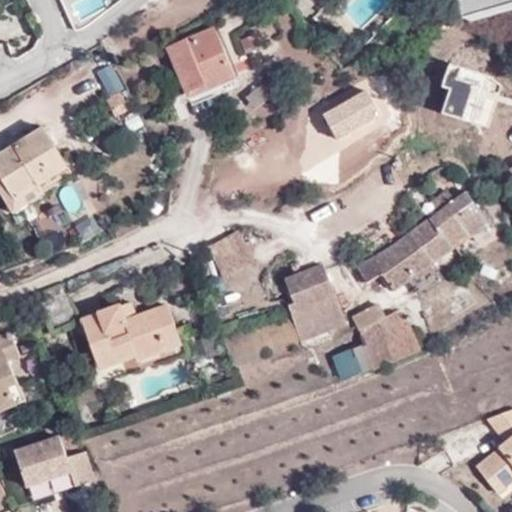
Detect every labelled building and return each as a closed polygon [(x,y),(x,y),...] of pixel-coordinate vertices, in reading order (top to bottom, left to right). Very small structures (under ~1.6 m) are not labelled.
[(511,0),(457,0),(462,17),(511,2),(511,0)] [(230,81),(212,32),(170,47),(187,90),(210,82),(214,88),(230,81)] [(441,88),(434,111),(479,126),(492,83),(483,75),(441,62),(434,86),(441,88)] [(339,140),(382,116),(368,91),(325,114),(339,140)] [(0,148),(0,173),(3,173),(15,201),(65,180),(68,178),(48,129),(0,148)] [(3,173),(0,173),(0,194),(9,215),(69,189),(65,180),(15,201),(3,173)] [(419,225),(440,257),(489,223),(466,193),(419,225)] [(391,290),(440,257),(419,225),(380,250),(354,264),(366,281),(379,272),(391,290)] [(289,285),(324,271),(322,263),(283,277),(291,301),(286,303),(298,339),(344,323),(333,293),(296,306),(289,285)] [(333,293),(324,271),(289,285),(296,306),(333,293)] [(70,326),(76,312),(68,297),(41,309),(52,334),(70,326)] [(130,300),(119,304),(124,318),(135,314),(130,300)] [(124,318),(119,304),(79,319),(97,367),(134,354),(135,358),(165,347),(158,333),(174,327),(165,303),(135,314),(124,318)] [(218,327),(229,367),(299,345),(287,307),(218,327)] [(360,328),(375,367),(421,352),(406,311),(360,328)] [(165,347),(135,358),(139,367),(183,351),(174,327),(158,333),(165,347)] [(10,331),(0,335),(0,390),(17,382),(7,358),(19,353),(10,331)] [(0,411),(25,401),(17,382),(0,390),(0,411)] [(511,409),(486,419),(506,443),(476,467),(497,493),(511,481),(511,409)] [(13,455),(26,491),(69,475),(74,489),(94,482),(84,454),(65,461),(57,440),(13,455)]
